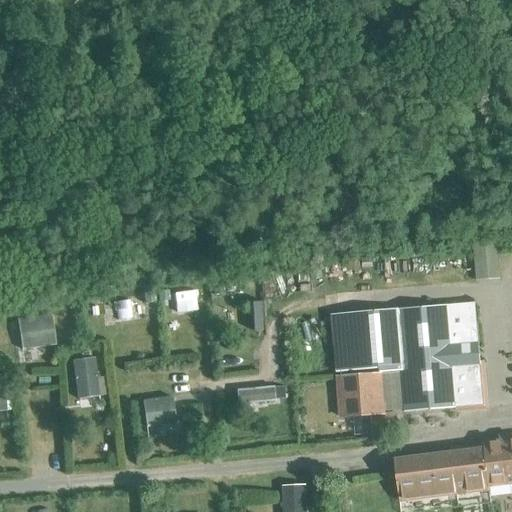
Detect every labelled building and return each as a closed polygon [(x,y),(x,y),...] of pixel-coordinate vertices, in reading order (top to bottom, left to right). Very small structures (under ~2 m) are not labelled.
[(209,291),(166,296),(168,308),(210,302),(209,291)] [(138,299),(138,298),(101,304),(103,317),(147,311),(145,298),(138,299)] [(406,412),(484,405),(475,303),(397,310),(326,315),(327,330),(333,330),(335,364),(378,361),(379,374),(336,377),(339,420),(371,417),(372,431),(395,429),(394,413),(386,414),(383,374),(403,372),(406,412)] [(22,351),(55,345),(50,315),(17,320),(22,351)] [(72,361),(78,399),(107,395),(104,377),(97,378),(94,358),(72,361)] [(0,375),(0,412),(13,411),(11,391),(4,392),(2,375),(0,375)] [(176,424),(172,397),(142,401),(146,428),(176,424)] [(511,484),(511,483),(511,441),(485,444),(486,450),(397,459),(401,496),(490,487),(488,476),(510,473),(511,484)] [(284,490),(286,511),(307,511),(305,488),(284,490)]
